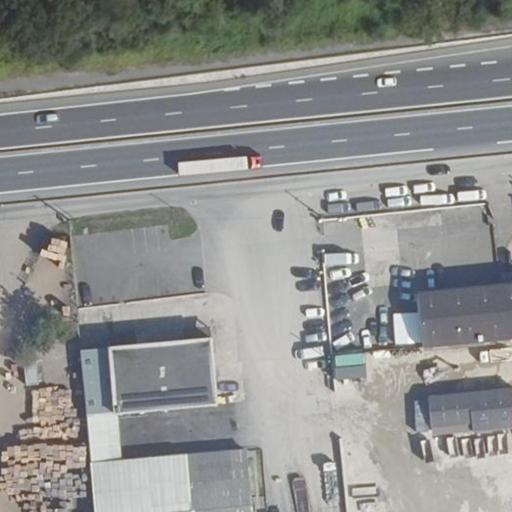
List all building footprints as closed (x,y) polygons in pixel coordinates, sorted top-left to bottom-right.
[(59,281),(44,282),(48,313),(70,311),(61,245),(39,248),(42,267),(57,265),(59,281)] [(511,282),(419,292),(425,348),(511,339),(511,282)] [(115,394),(116,411),(117,413),(119,413),(218,404),(212,338),(111,347),(114,381),(104,382),(105,395),(115,394)] [(511,387),(430,395),(433,428),(474,423),(475,431),(511,426),(511,387)] [(116,411),(88,413),(96,511),(254,511),(248,450),(124,461),(119,413),(117,413),(116,411)] [(433,434),(475,431),(474,423),(433,428),(433,434)]
